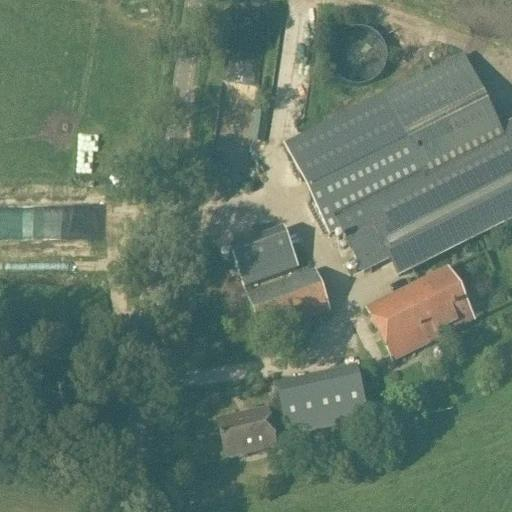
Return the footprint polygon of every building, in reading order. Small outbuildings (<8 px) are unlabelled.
[(215,189),(246,193),(252,142),(265,143),(269,111),(253,110),(263,27),(234,24),(215,189)] [(392,71),(393,65),(393,58),(391,52),(388,46),(384,41),(379,37),(373,34),(367,32),(360,32),(354,33),(347,35),(342,39),(337,43),(334,49),(331,55),(330,61),(331,68),(332,74),(335,80),(339,85),(345,90),(351,93),(357,94),(363,95),(370,94),(376,91),(382,88),(386,83),(390,77),(392,71)] [(384,97),(429,189),(508,150),(499,132),(463,58),(384,97)] [(508,150),(429,189),(384,97),(284,147),(329,239),(339,234),(360,276),(384,264),(395,286),(511,227),(511,125),(499,132),(508,150)] [(297,272),(283,234),(230,253),(244,291),(297,272)] [(392,365),(473,325),(447,272),(366,312),(392,365)] [(331,317),(314,273),(245,298),(261,342),(290,332),(288,326),(300,322),(302,327),(331,317)] [(287,442),(369,424),(356,370),(275,388),(287,442)] [(225,462),(274,450),(266,414),(217,425),(225,462)]
